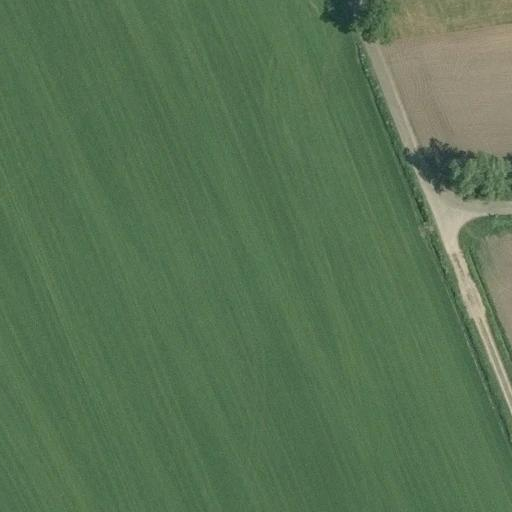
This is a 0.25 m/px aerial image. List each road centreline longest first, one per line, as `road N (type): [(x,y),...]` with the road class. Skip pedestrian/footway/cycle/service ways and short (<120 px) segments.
road 1 (unclassified): [(511,211),(455,212),(433,197),(355,0)]
road 2 (track): [(441,207),(511,403)]
